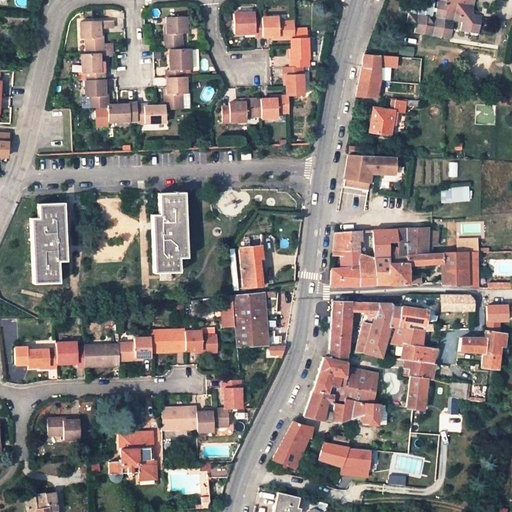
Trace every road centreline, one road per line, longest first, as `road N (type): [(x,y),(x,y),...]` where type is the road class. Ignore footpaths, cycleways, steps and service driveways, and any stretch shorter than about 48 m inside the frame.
road 1 (secondary): [(357,0),(335,74),(308,292)]
road 2 (secondary): [(308,292),(299,344),(231,511)]
road 3 (residential): [(0,217),(51,30),(71,0)]
road 4 (residential): [(308,292),(511,294)]
